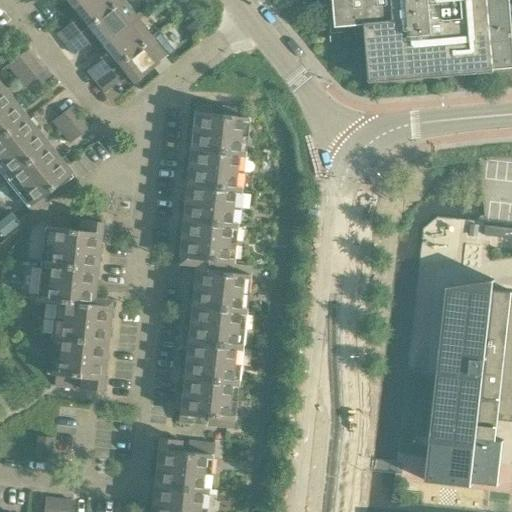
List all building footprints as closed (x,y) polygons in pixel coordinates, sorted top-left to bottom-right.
[(56,34),(65,45),(120,0),(81,0),(71,9),(78,17),(56,34)] [(65,0),(71,9),(81,0),(58,0),(61,3),(65,0)] [(95,38),(101,46),(142,13),(140,11),(134,16),(120,0),(65,45),(73,55),(95,38)] [(333,0),(335,27),(365,24),(370,82),(494,72),(493,70),(511,68),(511,5),(510,5),(509,0),(333,0)] [(86,72),(95,82),(151,37),(137,20),(143,16),(142,13),(101,46),(108,54),(86,72)] [(151,37),(95,82),(103,93),(125,75),(132,84),(166,56),(172,51),(157,32),(151,37)] [(6,66),(15,76),(34,61),(25,51),(6,66)] [(34,61),(15,76),(24,88),(43,72),(34,61)] [(2,88),(0,89),(0,135),(24,116),(2,88)] [(193,112),(189,149),(244,155),(245,152),(242,152),(245,122),(248,122),(248,118),(235,117),(236,109),(233,108),(222,107),(221,115),(207,114),(208,106),(194,104),(193,112)] [(52,122),(61,133),(79,118),(70,107),(52,122)] [(24,116),(0,135),(0,170),(4,175),(1,177),(3,179),(47,144),(24,116)] [(79,118),(61,133),(69,144),(88,129),(79,118)] [(47,144),(3,179),(5,182),(7,180),(26,203),(24,205),(26,208),(31,214),(75,179),(47,144)] [(189,149),(185,185),(241,191),(241,188),(238,188),(241,158),(244,158),(244,155),(189,149)] [(185,185),(181,221),(237,227),(237,224),(234,223),(237,193),(240,194),(241,191),(185,185)] [(40,261),(40,264),(95,270),(99,233),(100,223),(79,220),(77,231),(70,230),(71,219),(54,217),(53,228),(44,227),(44,231),(46,232),(43,262),(40,261)] [(177,258),(195,260),(195,265),(232,268),(233,259),(230,259),(233,229),(236,229),(237,227),(181,221),(177,258)] [(511,228),(485,226),(484,236),(511,239),(511,228)] [(46,302),(54,303),(54,302),(91,306),(91,305),(95,270),(40,264),(39,267),(43,267),(39,298),(36,297),(36,301),(46,302)] [(195,265),(190,306),(245,312),(246,309),(243,309),(246,279),(249,279),(249,275),(232,273),(232,268),(195,265)] [(446,287),(429,444),(475,449),(476,448),(474,447),(475,439),(496,442),(496,440),(494,440),(497,421),(511,422),(511,295),(511,294),(511,293),(511,292),(492,290),(493,282),(495,282),(494,280),(446,287)] [(50,335),(50,338),(105,344),(109,307),(91,305),(91,306),(54,302),(54,303),(53,305),(56,305),(53,335),(50,335)] [(190,306),(186,342),(241,348),(242,345),(239,345),(242,315),(245,315),(245,312),(190,306)] [(46,371),(46,375),(54,376),(53,387),(70,388),(72,378),(80,378),(78,389),(100,392),(101,381),(105,344),(50,338),(50,341),(53,341),(49,371),(46,371)] [(186,342),(182,378),(237,384),(238,381),(235,381),(238,350),(241,351),(241,348),(186,342)] [(178,415),(177,423),(191,424),(192,416),(206,418),(205,426),(233,428),(233,420),(234,417),(231,416),(234,386),(237,387),(237,384),(182,378),(178,415)] [(37,437),(35,456),(49,458),(51,438),(37,437)] [(157,446),(153,486),(208,492),(208,489),(205,489),(208,459),(211,459),(212,452),(213,444),(187,442),(186,452),(178,452),(179,441),(164,439),(158,438),(158,439),(157,446)] [(153,486),(149,511),(202,511),(204,494),(207,495),(208,492),(153,486)] [(43,511),(57,511),(59,500),(45,499),(43,511)] [(59,500),(57,511),(71,511),(72,502),(59,500)]
